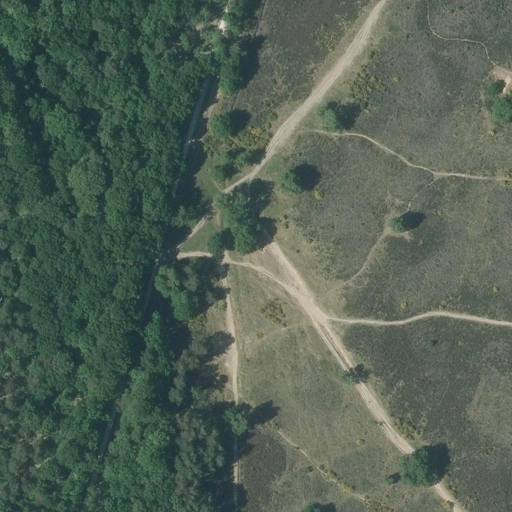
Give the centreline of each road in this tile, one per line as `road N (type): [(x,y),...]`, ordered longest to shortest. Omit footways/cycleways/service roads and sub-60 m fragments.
road 1 (unknown): [(95,511),(182,195),(246,0)]
road 2 (track): [(32,217),(57,345)]
